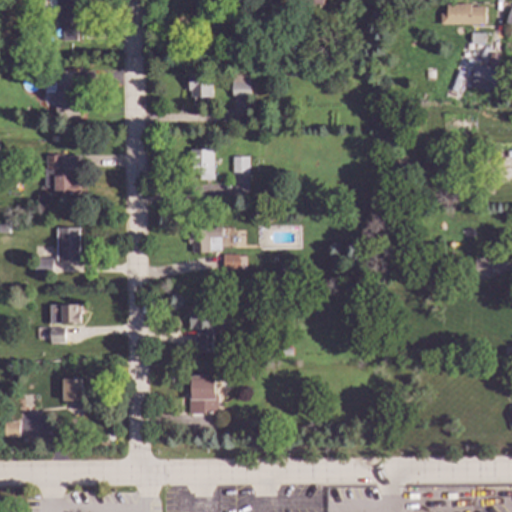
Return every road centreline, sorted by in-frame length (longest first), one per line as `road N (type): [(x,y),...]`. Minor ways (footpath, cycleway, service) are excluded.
road 1 (residential): [(511,466),(0,474)]
road 2 (residential): [(139,473),(132,0)]
